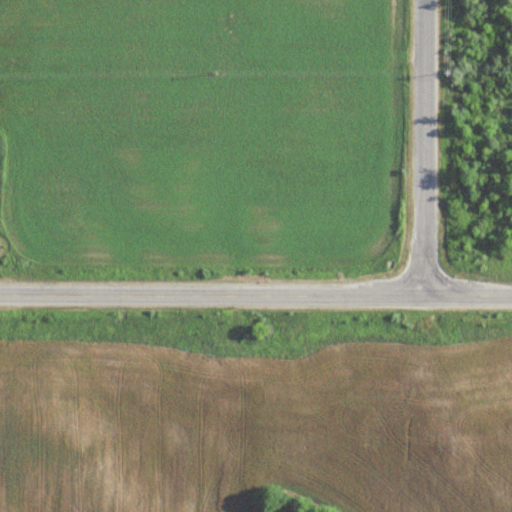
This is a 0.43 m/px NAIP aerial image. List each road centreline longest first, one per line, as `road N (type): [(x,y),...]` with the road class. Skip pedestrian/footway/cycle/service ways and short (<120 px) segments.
road 1 (residential): [(0,294),(511,295)]
road 2 (residential): [(420,295),(420,0)]
